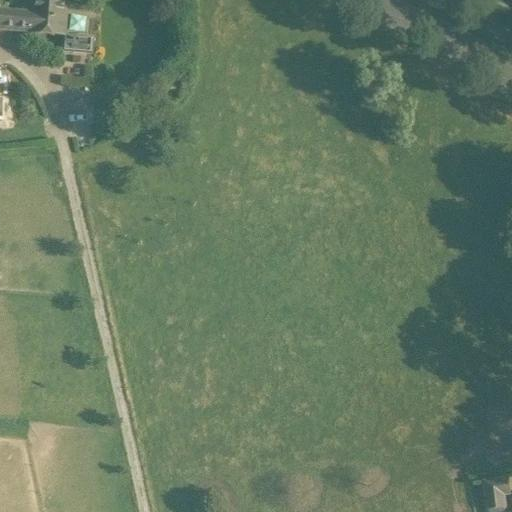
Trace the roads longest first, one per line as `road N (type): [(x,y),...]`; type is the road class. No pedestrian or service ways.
road 1 (track): [(146,511),(53,100),(34,73)]
road 2 (secondary): [(353,0),(511,76)]
